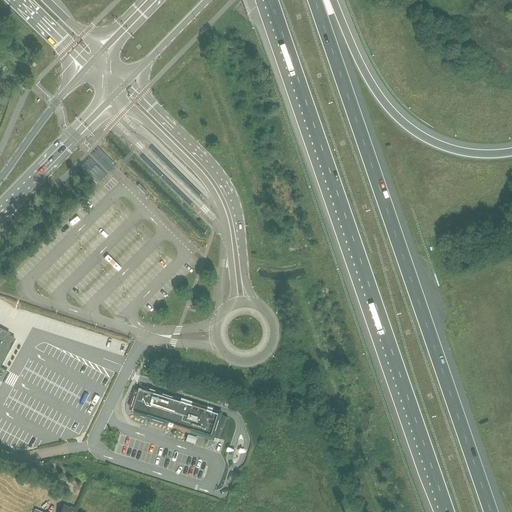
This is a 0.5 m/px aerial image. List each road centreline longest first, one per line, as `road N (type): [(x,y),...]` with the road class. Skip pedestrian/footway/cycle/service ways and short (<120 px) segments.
road 1 (motorway): [(270,0),(447,511)]
road 2 (motorway): [(488,511),(314,0)]
road 3 (unclassified): [(248,303),(229,186),(128,78)]
road 4 (motorway): [(511,151),(465,152),(404,123),(356,57),(332,0)]
road 5 (unclassified): [(114,93),(209,185),(223,212),(234,305)]
road 6 (secondary): [(0,212),(114,93)]
road 7 (secondary): [(87,66),(0,178)]
road 8 (unclassified): [(218,348),(248,364),(265,357),(274,324),(248,303)]
